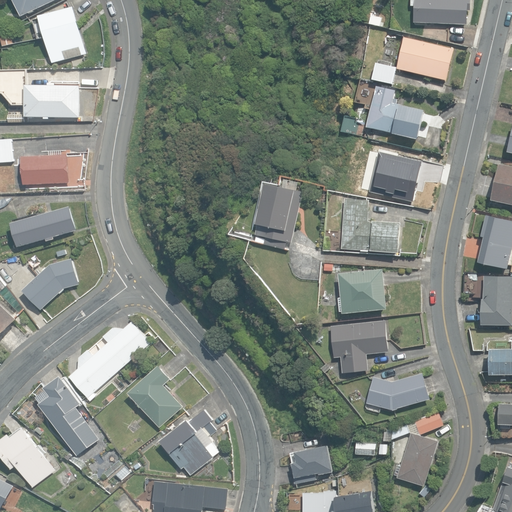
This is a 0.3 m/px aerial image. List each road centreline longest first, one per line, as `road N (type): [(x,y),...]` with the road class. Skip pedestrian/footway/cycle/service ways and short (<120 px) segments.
road 1 (residential): [(444,511),(468,467),(473,431),(444,328),(443,273),(502,0)]
road 2 (tertiary): [(140,275),(111,205),(128,69),(121,0)]
road 3 (tertiary): [(253,511),(259,463),(247,406),(140,275)]
road 4 (residential): [(140,275),(54,339),(0,393)]
